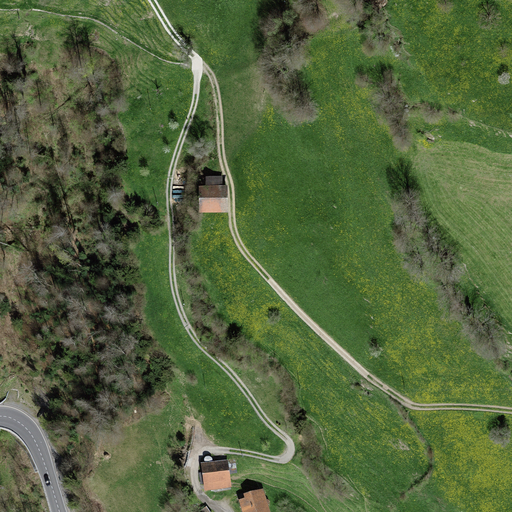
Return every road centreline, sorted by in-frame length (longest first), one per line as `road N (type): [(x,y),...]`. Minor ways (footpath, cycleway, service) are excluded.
road 1 (track): [(153,0),(212,80),(218,160),(237,199),(240,237),(267,280),(325,342),(422,410),(511,414)]
road 2 (track): [(221,511),(201,494),(195,462),(215,448),(270,463),(291,456),(234,377),(191,339),(169,283),(165,209),(202,67)]
road 3 (secondary): [(0,416),(32,435),(59,511)]
